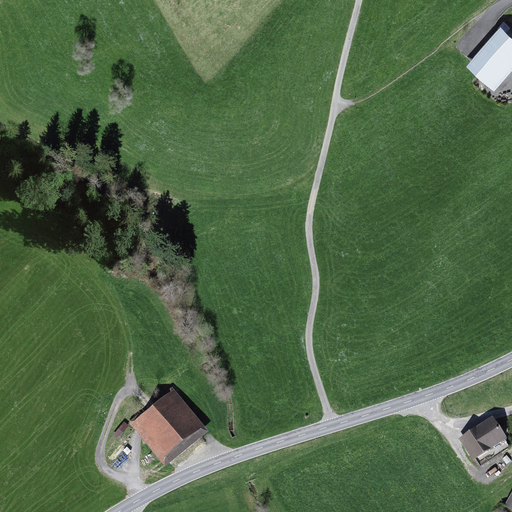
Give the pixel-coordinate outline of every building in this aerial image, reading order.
[(500,89),(511,76),(511,28),(508,25),(472,64),(500,89)] [(176,392),(135,425),(166,463),(207,430),(176,392)] [(473,462),(506,442),(493,420),(460,440),(473,462)] [(118,439),(131,430),(127,424),(114,434),(118,439)] [(95,511),(101,507),(86,491),(70,505),(75,511),(95,511)]
